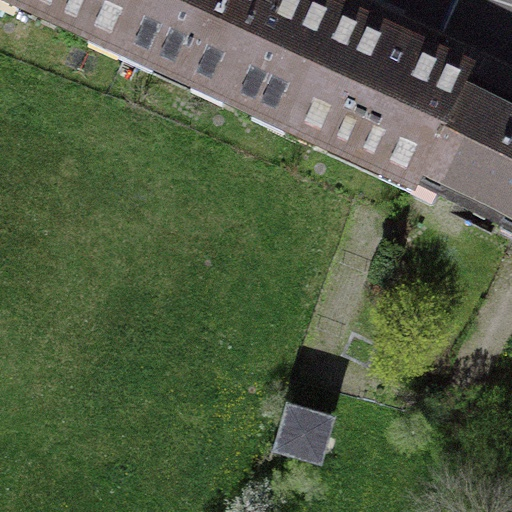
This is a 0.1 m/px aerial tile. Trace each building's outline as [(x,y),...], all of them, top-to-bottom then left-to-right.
[(21,0),(126,48),(147,0),(21,0)] [(285,0),(147,0),(126,48),(290,123),(335,23),(285,0)] [(335,23),(290,123),(418,182),(466,85),(467,84),(401,53),(335,23)] [(417,184),(511,231),(511,107),(466,85),(418,182),(417,184)] [(310,419),(290,413),(278,452),(318,464),(329,425),(310,419)]
